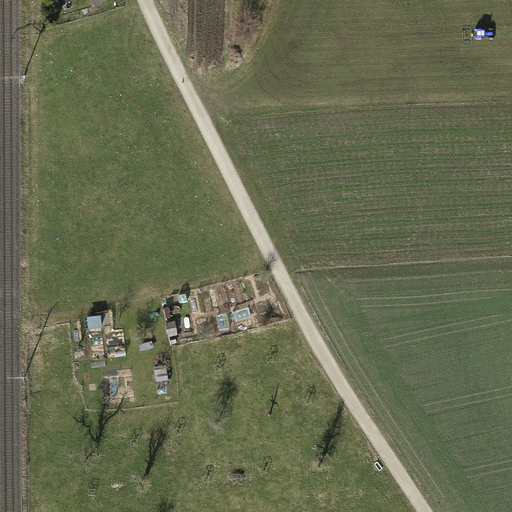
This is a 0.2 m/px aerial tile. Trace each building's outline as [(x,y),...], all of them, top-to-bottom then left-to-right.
[(248,305),(238,307),(242,325),(252,323),(248,305)] [(178,326),(169,327),(170,339),(179,338),(178,326)] [(152,340),(139,343),(141,352),(154,348),(152,340)] [(167,365),(154,366),(156,381),(168,380),(167,365)] [(96,370),(97,376),(113,375),(112,368),(96,370)]
